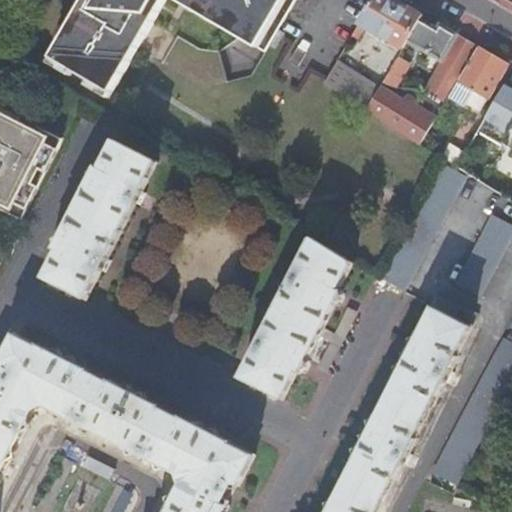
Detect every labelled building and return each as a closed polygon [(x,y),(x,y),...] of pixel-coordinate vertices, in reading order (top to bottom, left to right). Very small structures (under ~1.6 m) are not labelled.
[(87,0),(52,59),(75,72),(71,77),(68,83),(83,91),(86,86),(89,81),(111,94),(168,0),(174,0),(266,53),(281,27),(296,0),(87,0)] [(404,51),(407,45),(410,41),(421,21),(424,16),(415,11),(396,0),(374,0),(355,35),(360,39),(366,28),(404,50),(404,51)] [(410,41),(442,59),(456,35),(443,27),(440,32),(437,30),(421,21),(410,41)] [(456,35),(442,59),(424,90),(438,98),(437,100),(441,102),(474,45),(456,35)] [(404,50),(384,85),(394,91),(418,51),(407,45),(404,51),(404,50)] [(479,49),(461,81),(476,90),(468,104),(482,112),(496,87),(508,65),(479,49)] [(75,72),(52,59),(49,64),(71,77),(75,72)] [(331,77),(327,84),(369,111),(378,95),(381,90),(381,89),(339,62),(331,77)] [(108,99),(111,94),(89,81),(86,86),(108,99)] [(461,81),(451,98),(466,107),(468,104),(476,90),(461,81)] [(511,89),(507,86),(480,133),(504,147),(505,145),(511,149),(511,89)] [(381,90),(378,95),(387,101),(390,96),(381,90)] [(369,111),(423,145),(436,123),(416,111),(420,104),(408,97),(404,104),(390,96),(387,101),(378,95),(369,111)] [(0,107),(0,112),(20,122),(22,118),(0,107)] [(0,203),(12,210),(15,203),(27,209),(38,187),(32,184),(40,168),(46,172),(57,150),(46,144),(49,137),(32,128),(20,122),(0,112),(0,203)] [(34,124),(32,128),(49,137),(46,144),(57,150),(63,139),(34,124)] [(143,192),(159,162),(116,140),(101,168),(98,167),(56,249),(59,251),(45,279),(88,300),(103,270),(107,271),(112,261),(109,259),(138,202),(141,204),(147,194),(143,192)] [(446,160),(447,161),(459,168),(467,155),(454,147),(446,160)] [(445,166),(382,280),(405,292),(468,178),(445,166)] [(46,172),(40,168),(32,184),(38,187),(46,172)] [(511,218),(511,201),(501,197),(494,210),(511,218)] [(12,210),(0,203),(0,208),(22,219),(27,209),(15,203),(12,210)] [(480,297),(511,238),(511,225),(495,217),(457,285),(480,297)] [(355,263),(314,238),(297,271),(294,269),(289,279),(292,281),(262,338),(259,336),(254,346),(257,348),(242,378),(284,400),(299,372),(302,373),(321,336),(324,329),(344,291),(341,290),(355,263)] [(456,318),(462,308),(440,297),(435,307),(456,318)] [(379,511),(396,478),(398,479),(405,465),(408,466),(413,455),(411,454),(418,439),(417,438),(438,397),(440,397),(447,383),(450,384),(455,373),(453,372),(460,357),(459,356),(474,327),(471,325),(476,315),(462,308),(456,318),(435,307),(421,334),(420,334),(396,379),(398,380),(379,417),(377,416),(355,460),(356,461),(337,498),(336,498),(328,511),(379,511)] [(226,511),(230,506),(224,504),(227,498),(230,500),(235,490),(232,488),(235,483),(240,486),(255,456),(232,444),(232,443),(183,418),(182,419),(176,416),(177,415),(167,410),(167,411),(161,408),(161,407),(112,381),(111,383),(106,380),(106,379),(96,374),(95,375),(90,372),(90,371),(40,345),(40,346),(16,335),(1,365),(6,367),(4,372),(1,371),(0,373),(0,482),(32,419),(31,418),(35,411),(47,408),(54,411),(53,413),(171,473),(172,471),(179,475),(183,486),(179,493),(177,492),(166,511),(226,511)] [(458,485),(511,381),(511,342),(505,339),(435,472),(458,485)]
